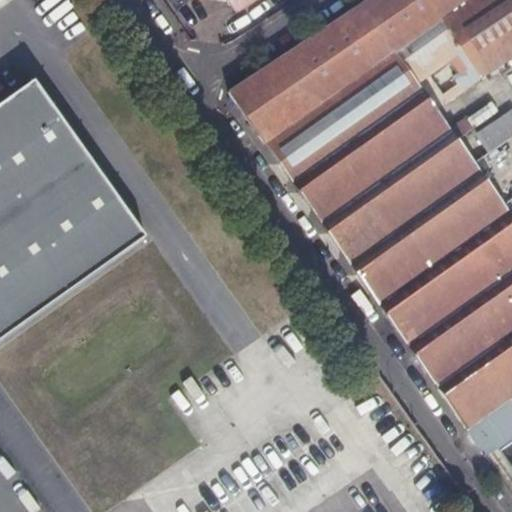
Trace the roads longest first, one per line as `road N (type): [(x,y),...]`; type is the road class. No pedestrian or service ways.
road 1 (residential): [(193,88),(497,511)]
road 2 (unknown): [(39,40),(250,335)]
road 3 (residential): [(193,88),(330,0)]
road 4 (unknown): [(0,411),(76,511)]
